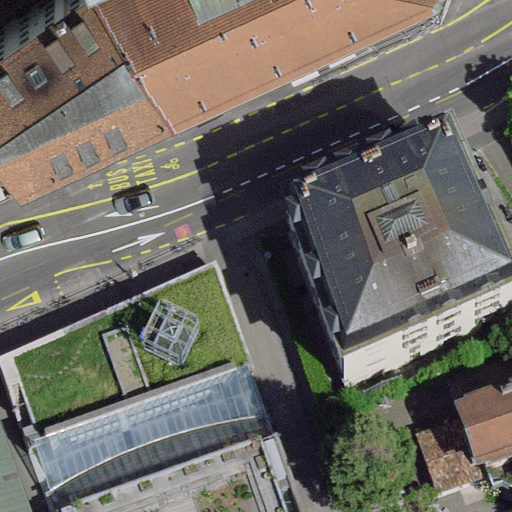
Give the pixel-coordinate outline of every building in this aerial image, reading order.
[(172,86),(117,0),(45,0),(0,31),(0,125),(19,154),(172,86)] [(117,0),(172,86),(359,0),(117,0)] [(0,162),(19,154),(0,125),(0,162)] [(511,320),(511,295),(453,165),(293,234),(347,391),(511,320)] [(307,511),(222,268),(3,366),(57,511),(307,511)] [(511,511),(511,415),(422,447),(440,499),(511,474),(511,511)] [(0,511),(26,511),(0,438),(0,511)]
